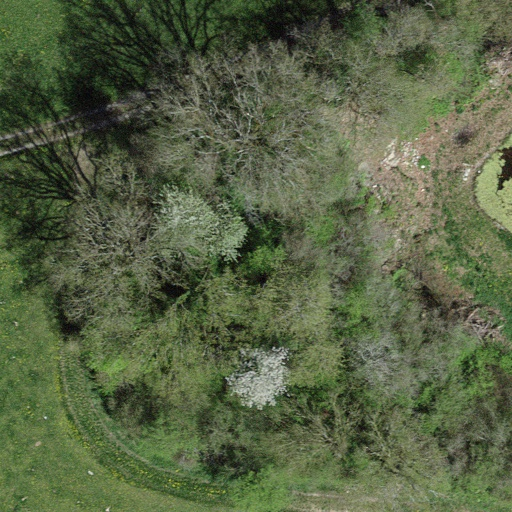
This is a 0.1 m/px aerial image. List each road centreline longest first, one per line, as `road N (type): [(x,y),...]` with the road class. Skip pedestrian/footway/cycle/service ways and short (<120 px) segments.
road 1 (track): [(96,121),(60,416),(110,467),(224,511)]
road 2 (track): [(0,149),(96,121),(367,0)]
